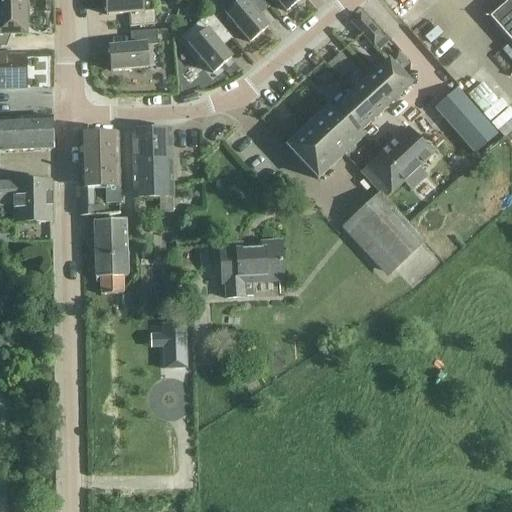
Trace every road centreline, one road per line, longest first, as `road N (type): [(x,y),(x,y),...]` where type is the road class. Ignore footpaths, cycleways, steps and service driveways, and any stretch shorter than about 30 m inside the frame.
road 1 (unclassified): [(75,511),(71,117)]
road 2 (residential): [(71,117),(187,117),(248,87),(348,0)]
